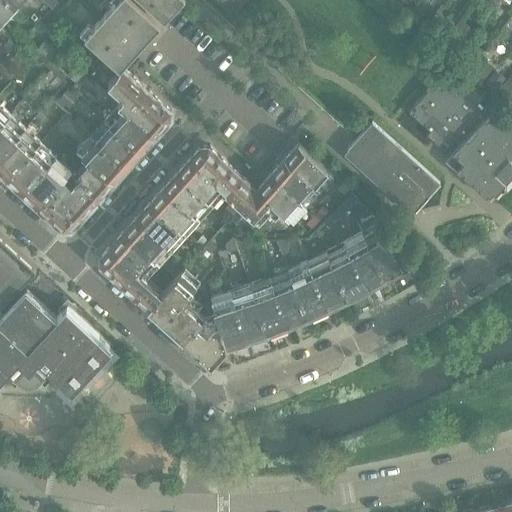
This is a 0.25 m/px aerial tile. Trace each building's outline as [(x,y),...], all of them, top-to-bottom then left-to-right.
[(0,0),(0,17),(4,21),(19,5),(13,0),(0,0)] [(118,0),(85,37),(121,69),(123,66),(161,24),(134,0),(118,0)] [(183,0),(143,0),(165,20),(183,0)] [(446,38),(463,51),(478,31),(461,19),(446,38)] [(1,74),(10,82),(20,70),(11,62),(1,74)] [(123,66),(121,69),(109,82),(124,96),(119,101),(120,102),(129,110),(148,89),(123,66)] [(482,185),(498,198),(511,182),(511,109),(501,120),(480,101),(483,97),(460,76),(457,80),(446,70),(409,111),(430,131),(427,135),(434,141),(437,137),(453,151),(464,161),(460,165),(471,174),(468,178),(479,189),(482,185)] [(488,87),(498,95),(509,81),(499,73),(488,87)] [(148,89),(129,110),(156,135),(172,117),(172,110),(148,89)] [(156,135),(129,110),(120,102),(113,111),(112,110),(105,117),(106,118),(142,150),(156,135)] [(4,106),(0,103),(0,123),(10,112),(11,111),(5,105),(4,106)] [(0,123),(0,154),(26,126),(26,125),(20,120),(19,121),(10,112),(0,123)] [(92,133),(128,166),(142,150),(106,118),(98,126),(97,126),(91,133),(92,133)] [(348,148),(418,211),(443,184),(373,120),(348,148)] [(0,170),(7,177),(41,140),(41,139),(35,133),(34,134),(26,126),(0,154),(0,170)] [(89,158),(115,181),(128,166),(92,133),(84,142),(83,142),(78,148),(89,158)] [(41,140),(7,177),(23,191),(56,154),(57,153),(51,148),(50,149),(41,140)] [(286,156),(321,188),(334,173),(299,142),(299,143),(299,142),(286,156)] [(193,155),(228,187),(241,174),(210,145),(202,145),(193,155)] [(23,191),(38,205),(69,170),(72,167),(66,162),(65,163),(56,154),(23,191)] [(179,169),(215,202),(226,189),(228,187),(193,155),(179,169)] [(321,188),(286,156),(273,171),(307,203),(321,188)] [(75,174),(100,197),(115,181),(89,158),(75,174)] [(215,202),(179,169),(166,184),(202,216),(215,202)] [(69,170),(38,205),(63,228),(72,229),(100,197),(75,174),(69,170)] [(307,203),(273,171),(259,186),(282,206),(294,217),(307,203)] [(243,205),(230,219),(237,225),(240,228),(253,214),(265,224),(282,206),(259,186),(257,188),(241,174),(228,187),(226,189),(243,205)] [(202,216),(166,184),(153,199),(188,231),(202,216)] [(349,205),(350,208),(358,199),(351,193),(344,201),(349,205)] [(139,214),(175,246),(188,231),(153,199),(139,214)] [(323,206),(307,224),(312,229),(329,211),(323,206)] [(139,214),(125,229),(161,261),(175,246),(139,214)] [(333,219),(330,216),(330,217),(329,216),(317,230),(321,239),(335,223),(333,219)] [(237,225),(230,219),(230,218),(220,229),(228,236),(237,225)] [(363,231),(389,276),(408,265),(383,224),(381,220),(363,231)] [(161,261),(125,229),(112,243),(148,276),(161,261)] [(215,235),(222,242),(228,236),(220,229),(215,235)] [(389,276),(363,231),(345,241),(369,287),(389,276)] [(0,304),(2,306),(17,290),(37,269),(7,241),(0,234),(0,304)] [(345,241),(327,251),(349,297),(369,287),(345,241)] [(102,263),(148,306),(163,290),(148,276),(112,243),(101,255),(102,263)] [(326,250),(308,259),(330,306),(349,297),(327,251),(326,250)] [(289,268),(310,315),(330,306),(308,259),(289,268)] [(310,315),(289,268),(270,276),(290,323),(310,315)] [(165,321),(187,297),(198,285),(183,271),(165,291),(163,290),(148,306),(165,321)] [(252,283),(269,331),(290,323),(270,276),(252,283)] [(231,290),(248,339),(269,331),(252,283),(250,284),(231,290)] [(0,378),(4,374),(16,385),(20,381),(21,382),(23,383),(24,384),(26,384),(28,385),(30,385),(32,385),(34,384),(35,384),(37,383),(38,383),(39,381),(41,380),(45,384),(56,373),(69,385),(74,389),(110,350),(113,347),(80,316),(76,312),(68,305),(63,310),(58,316),(27,287),(5,310),(0,315),(0,378)] [(219,316),(228,345),(248,339),(231,290),(231,289),(213,295),(219,316)] [(187,297),(165,321),(183,338),(206,314),(187,297)] [(228,345),(219,316),(210,318),(206,314),(183,338),(212,365),(228,345)] [(500,504),(501,511),(511,511),(511,498),(509,500),(508,502),(500,504)]
